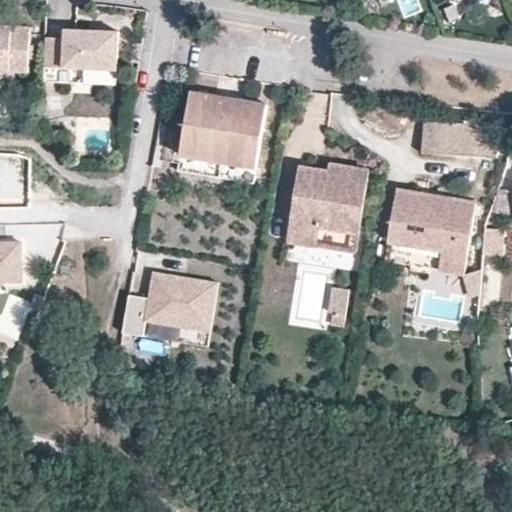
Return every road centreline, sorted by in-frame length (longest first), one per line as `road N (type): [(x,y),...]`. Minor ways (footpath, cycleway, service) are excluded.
road 1 (residential): [(161,0),(511,59)]
road 2 (residential): [(161,0),(128,215)]
road 3 (residential): [(128,215),(0,215)]
